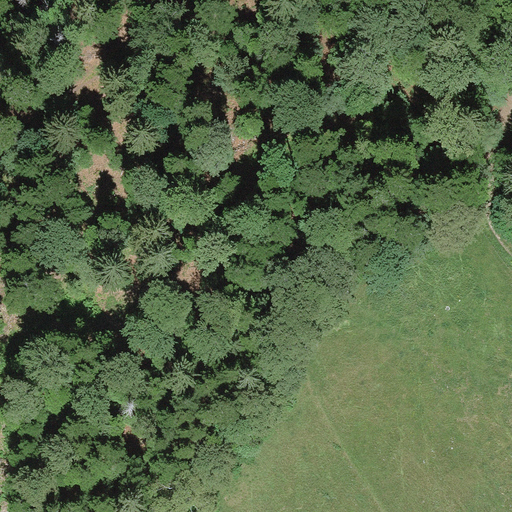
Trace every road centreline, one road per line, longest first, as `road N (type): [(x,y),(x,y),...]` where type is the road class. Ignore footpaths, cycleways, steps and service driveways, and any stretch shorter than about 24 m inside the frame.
road 1 (track): [(0,166),(50,116),(134,58),(201,43),(272,0)]
road 2 (track): [(511,241),(495,205),(499,150),(511,116)]
